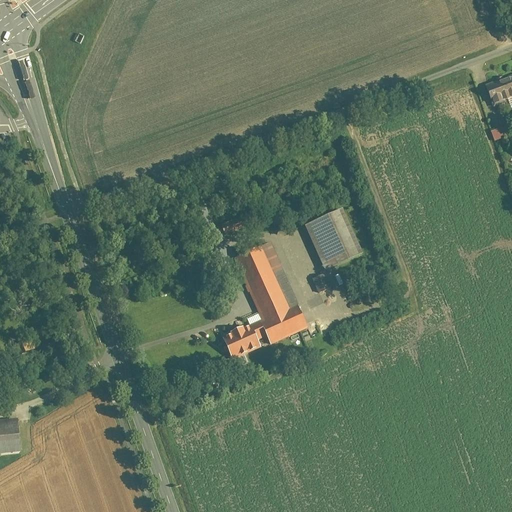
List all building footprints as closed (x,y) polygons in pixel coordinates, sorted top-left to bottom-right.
[(511,79),(486,90),(493,109),(511,101),(511,79)] [(493,133),(496,144),(511,138),(511,137),(508,127),(493,133)] [(306,228),(325,275),(364,259),(345,213),(306,228)] [(246,216),(223,225),(228,236),(250,227),(246,216)] [(286,309),(262,249),(237,260),(261,319),(286,309)] [(321,294),(334,288),(327,274),(315,280),(321,294)] [(260,321),(271,347),(309,331),(298,305),(260,321)] [(223,340),(233,365),(262,353),(252,329),(223,340)] [(30,341),(15,347),(19,356),(34,349),(30,341)] [(0,424),(0,458),(23,456),(19,423),(0,424)]
